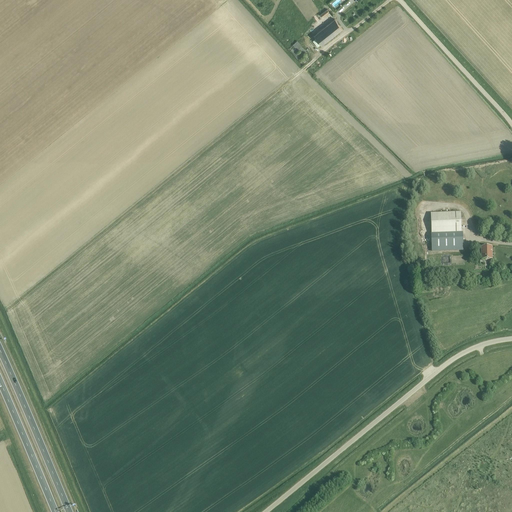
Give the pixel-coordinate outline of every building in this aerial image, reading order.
[(319,16),(321,19),(329,12),(327,9),(319,16)] [(343,29),(335,19),(314,35),(322,46),(343,29)] [(298,41),(289,49),(299,59),(307,52),(298,41)] [(431,215),(431,236),(432,251),(463,250),(462,235),(461,213),(431,215)] [(481,248),(481,260),(492,260),(492,247),(481,248)]
